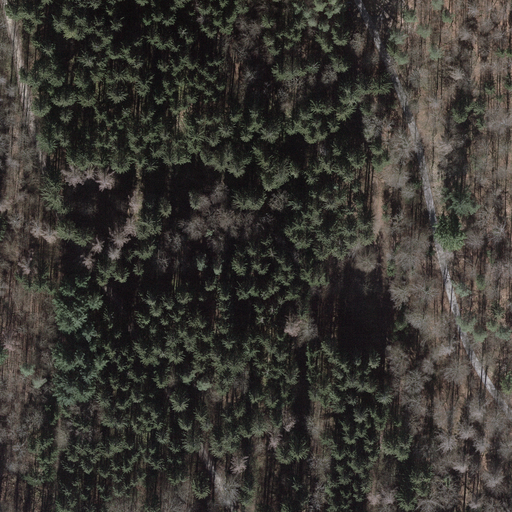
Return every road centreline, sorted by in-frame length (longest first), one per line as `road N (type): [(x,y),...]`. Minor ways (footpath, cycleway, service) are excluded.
road 1 (track): [(7,0),(35,140),(65,227),(164,382),(226,511)]
road 2 (track): [(354,0),(381,331),(446,511)]
road 3 (track): [(511,416),(480,368),(459,314),(421,141),(360,0)]
road 4 (track): [(57,511),(65,227)]
